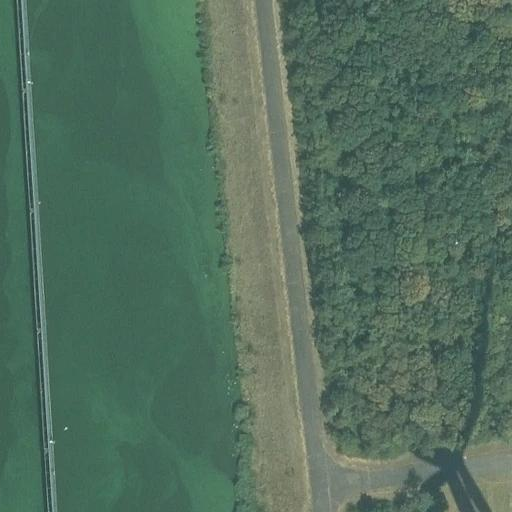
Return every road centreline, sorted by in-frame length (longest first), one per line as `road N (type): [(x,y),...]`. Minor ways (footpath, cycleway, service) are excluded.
road 1 (unclassified): [(326,476),(266,0)]
road 2 (unclassified): [(326,476),(511,456)]
